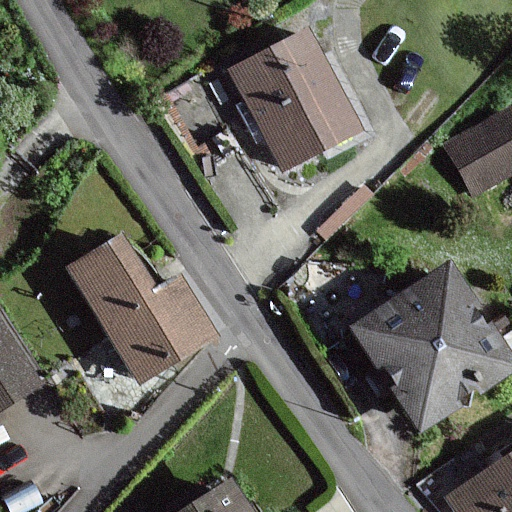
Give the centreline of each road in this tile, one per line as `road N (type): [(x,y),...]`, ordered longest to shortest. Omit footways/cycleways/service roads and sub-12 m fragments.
road 1 (residential): [(39,0),(149,183),(386,511)]
road 2 (track): [(213,275),(379,150),(384,125),(348,37),(350,0)]
